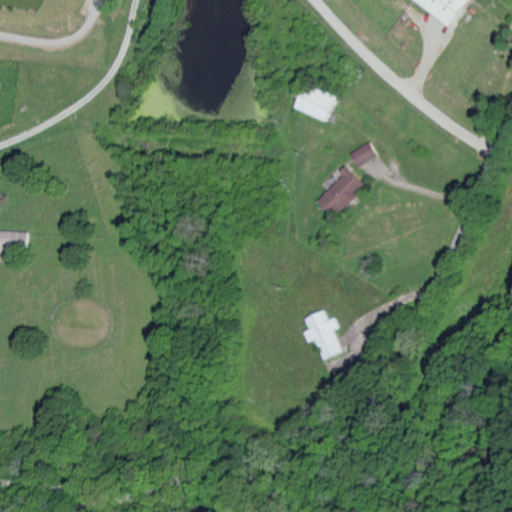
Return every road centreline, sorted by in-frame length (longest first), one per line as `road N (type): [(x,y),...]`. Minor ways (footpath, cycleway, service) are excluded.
road 1 (residential): [(81,511),(154,485),(295,464),(330,445),(399,360),(511,122)]
road 2 (residential): [(311,0),(407,93),(496,154)]
